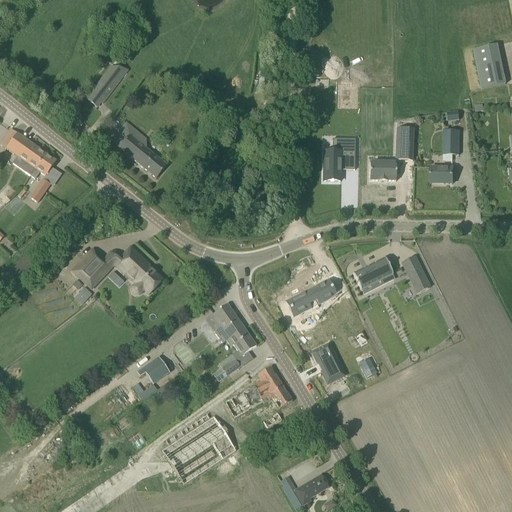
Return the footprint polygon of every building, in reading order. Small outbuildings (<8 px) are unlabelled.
[(472,51),(481,90),(506,84),(497,45),(472,51)] [(89,95),(85,100),(97,109),(101,104),(102,105),(123,78),(110,68),(89,95)] [(356,88),(345,88),(345,96),(339,96),(338,108),(345,108),(355,108),(356,88)] [(474,106),(475,113),(483,112),(482,105),(474,106)] [(447,113),(448,123),(460,122),(458,112),(447,113)] [(145,147),(148,142),(127,124),(111,143),(156,180),(167,166),(145,147)] [(11,130),(0,146),(35,171),(31,176),(35,179),(39,174),(45,178),(56,162),(11,130)] [(396,130),(395,162),(413,162),(414,130),(396,130)] [(442,156),(459,156),(460,131),(442,131),(442,156)] [(326,153),(325,182),(342,182),(342,159),(356,159),(356,140),(334,140),(334,153),(326,153)] [(370,165),(370,183),(378,183),(378,184),(387,184),(387,183),(396,183),(396,165),(370,165)] [(430,167),(430,183),(441,184),(441,185),(452,185),(452,175),(453,168),(430,167)] [(29,198),(37,204),(50,185),(42,180),(29,198)] [(11,189),(5,196),(8,199),(14,193),(11,189)] [(189,210),(193,214),(197,210),(192,206),(189,210)] [(130,291),(131,292),(131,293),(131,294),(132,295),(133,296),(134,297),(135,297),(136,297),(137,297),(138,297),(139,297),(140,296),(141,295),(144,293),(148,297),(162,281),(148,268),(149,267),(130,249),(122,258),(119,255),(118,254),(117,253),(115,253),(114,253),(113,253),(112,253),(111,254),(110,254),(109,255),(106,259),(107,260),(105,262),(92,251),(72,273),(91,292),(114,268),(133,285),(131,288),(131,289),(130,290),(130,291)] [(353,275),(352,275),(360,291),(361,291),(359,288),(360,288),(370,282),(372,285),(382,280),(391,276),(392,276),(392,275),(384,259),(384,260),(353,275)] [(416,275),(406,280),(417,303),(428,298),(416,275)] [(328,279),(285,300),(292,314),(310,306),(308,302),(315,298),(317,302),(335,294),(328,279)] [(76,282),(72,286),(77,291),(81,287),(76,282)] [(73,298),(81,305),(89,296),(81,289),(73,298)] [(219,328),(213,332),(222,345),(226,342),(230,348),(233,347),(241,358),(256,347),(227,306),(211,317),(219,328)] [(369,307),(367,308),(371,317),(376,315),(372,308),(370,309),(369,307)] [(362,309),(357,311),(363,322),(367,319),(362,309)] [(328,345),(311,354),(317,366),(318,365),(322,372),(320,373),(327,386),(344,378),(334,356),(333,356),(328,345)] [(145,374),(153,385),(170,374),(158,358),(135,373),(139,378),(145,374)] [(359,364),(366,379),(376,374),(369,359),(359,364)] [(213,376),(219,384),(240,369),(234,361),(213,376)] [(260,383),(225,403),(234,419),(262,403),(263,404),(271,399),(278,411),(292,403),(270,369),(257,377),(260,383)] [(144,402),(157,391),(151,385),(138,396),(144,402)] [(263,423),(268,430),(282,421),(276,414),(263,423)] [(160,451),(184,487),(236,452),(213,417),(160,451)] [(218,467),(223,476),(233,470),(228,461),(218,467)] [(321,476),(293,492),(302,507),(311,502),(310,500),(328,489),(321,476)]
